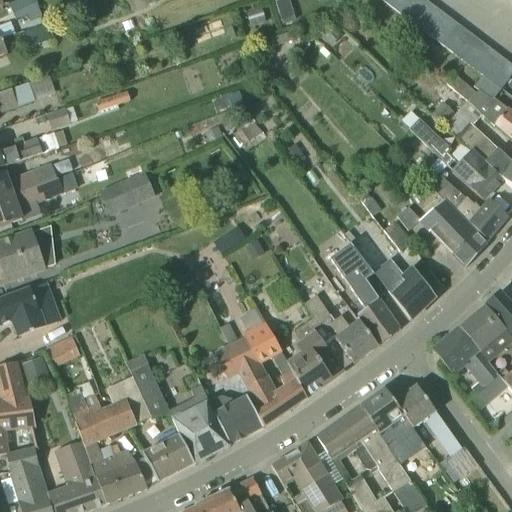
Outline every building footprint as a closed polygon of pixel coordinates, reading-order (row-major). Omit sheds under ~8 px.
[(39,10),(34,0),(19,0),(8,5),(15,21),(39,10)] [(407,0),(391,0),(387,6),(397,14),(407,0)] [(408,21),(423,0),(422,0),(407,0),(397,14),(408,21)] [(434,8),(423,0),(408,21),(418,29),(434,8)] [(261,8),(245,13),(250,28),(266,23),(261,8)] [(444,16),(434,8),(418,29),(428,37),(444,16)] [(293,12),(279,16),(282,25),(295,21),(293,12)] [(454,23),(444,16),(428,37),(438,45),(454,23)] [(465,31),(454,23),(438,45),(449,52),(465,31)] [(341,37),(328,24),(317,35),(330,48),(341,37)] [(50,41),(45,26),(23,34),(29,49),(50,41)] [(289,33),(277,37),(280,46),(299,40),(296,30),(289,32),(289,33)] [(475,39),(465,31),(449,52),(459,60),(475,39)] [(485,47),(475,39),(459,60),(469,68),(485,47)] [(495,54),(485,47),(469,68),(480,75),(495,54)] [(480,75),(482,77),(490,83),(506,62),(495,54),(480,75)] [(490,83),(500,91),(511,75),(511,66),(506,62),(490,83)] [(472,88),(477,91),(466,104),(480,116),(492,126),(511,143),(511,113),(493,99),(500,91),(490,83),(482,77),(472,88)] [(0,96),(0,114),(0,115),(55,96),(49,79),(0,96)] [(442,103),(431,115),(443,126),(454,114),(442,103)] [(484,165),(503,181),(511,189),(511,160),(510,163),(471,127),(480,116),(466,104),(464,103),(441,128),(470,152),(484,165)] [(65,110),(46,116),(51,132),(70,126),(65,110)] [(420,120),(408,131),(428,150),(439,139),(420,120)] [(217,129),(205,134),(208,143),(221,137),(217,129)] [(242,148),(252,141),(245,130),(235,137),(242,148)] [(38,141),(43,156),(59,150),(58,149),(54,137),(53,135),(38,141)] [(0,154),(0,170),(43,156),(38,141),(0,154)] [(295,146),(283,155),(290,166),(303,158),(295,146)] [(484,165),(470,152),(451,174),(484,202),(503,181),(484,165)] [(484,244),(508,218),(488,200),(478,211),(433,172),(435,170),(418,153),(406,164),(428,186),(443,202),(467,226),(484,244)] [(448,155),(441,162),(448,169),(455,162),(448,155)] [(9,181),(6,174),(0,176),(0,201),(56,181),(50,165),(9,181)] [(151,172),(95,196),(106,221),(162,197),(151,172)] [(72,175),(56,181),(62,196),(78,191),(72,175)] [(0,228),(23,221),(20,212),(62,196),(56,181),(0,201),(0,228)] [(365,192),(357,198),(372,218),(381,212),(371,199),(371,200),(365,192)] [(443,202),(436,208),(419,222),(420,223),(446,250),(467,226),(443,202)] [(396,223),(383,232),(398,253),(411,243),(396,223)] [(446,250),(465,269),(486,246),(484,244),(467,226),(446,250)] [(0,287),(44,272),(30,233),(0,243),(0,287)] [(434,299),(411,270),(401,279),(365,234),(349,245),(372,276),(390,297),(410,322),(434,299)] [(245,248),(253,261),(264,255),(256,242),(245,248)] [(399,329),(366,280),(372,276),(349,245),(329,261),(364,311),(354,317),(358,323),(377,348),(399,329)] [(203,269),(193,274),(200,285),(209,279),(203,269)] [(30,290),(0,301),(0,326),(12,322),(18,339),(59,323),(53,306),(38,311),(30,290)] [(160,300),(163,306),(177,299),(174,292),(160,300)] [(511,307),(500,293),(484,307),(484,308),(511,338),(511,307)] [(317,327),(330,318),(315,297),(302,307),(312,321),(317,327)] [(511,338),(484,308),(459,330),(479,354),(487,364),(511,342),(511,338)] [(335,340),(353,365),(377,348),(358,323),(349,329),(340,317),(329,325),(338,337),(335,340)] [(330,352),(314,330),(317,327),(312,321),(293,334),(300,344),(295,348),(301,355),(287,365),(289,370),(294,378),(307,399),(333,381),(318,361),(330,352)] [(264,324),(247,333),(241,336),(243,340),(259,366),(281,355),(264,324)] [(219,329),(229,347),(238,343),(229,325),(219,329)] [(432,352),(452,378),(465,368),(478,385),(472,389),(486,406),(507,388),(500,381),(500,380),(497,377),(487,364),(479,354),(459,330),(432,352)] [(45,350),(46,353),(54,371),(80,359),(71,338),(45,350)] [(228,382),(239,377),(259,366),(243,340),(214,354),(228,382)] [(143,358),(126,366),(151,420),(169,414),(143,358)] [(42,359),(21,366),(30,390),(50,383),(42,359)] [(0,402),(0,457),(5,456),(5,455),(6,455),(4,440),(33,433),(32,429),(35,428),(28,398),(26,398),(18,364),(0,368),(0,390),(3,402),(0,402)] [(254,410),(264,429),(307,400),(307,399),(294,378),(289,370),(278,377),(284,387),(275,393),(259,366),(239,377),(245,390),(254,410)] [(507,388),(511,394),(511,369),(500,380),(507,388)] [(151,420),(132,379),(106,391),(113,409),(123,405),(134,428),(151,420)] [(416,387),(392,402),(412,430),(424,422),(449,458),(436,467),(450,486),(474,469),(430,406),(416,387)] [(96,478),(106,506),(147,491),(135,463),(121,468),(117,457),(102,463),(96,445),(134,428),(123,405),(113,409),(101,415),(90,388),(81,391),(64,396),(76,426),(83,445),(96,478)] [(392,427),(411,454),(424,446),(412,430),(392,402),(384,391),(383,391),(359,408),(378,437),(392,427)] [(172,422),(179,436),(194,465),(194,466),(230,448),(229,446),(215,418),(207,404),(172,422)] [(215,418),(229,446),(264,429),(254,410),(241,415),(236,406),(215,418)] [(359,408),(316,439),(330,461),(353,446),(356,450),(355,450),(354,456),(364,470),(370,471),(376,466),(378,470),(377,471),(383,481),(403,511),(417,511),(426,507),(414,491),(394,460),(394,461),(383,445),(378,437),(359,408)] [(499,418),(485,429),(490,437),(496,432),(499,418)] [(141,455),(158,484),(194,465),(179,436),(141,455)] [(45,495),(51,511),(89,511),(106,506),(96,478),(83,445),(52,456),(63,489),(47,495),(45,495)] [(326,477),(308,448),(307,447),(296,453),(296,454),(286,460),(286,459),(272,467),(284,488),(294,482),(301,493),(303,493),(307,499),(296,505),(299,511),(345,511),(341,503),(342,502),(327,476),(326,477)] [(39,468),(38,468),(34,449),(6,455),(5,455),(5,456),(9,476),(17,503),(18,503),(20,511),(51,511),(45,495),(47,495),(39,468)] [(268,511),(252,480),(186,511),(268,511)] [(391,511),(383,499),(383,498),(376,503),(362,481),(348,490),(361,511),(391,511)]
